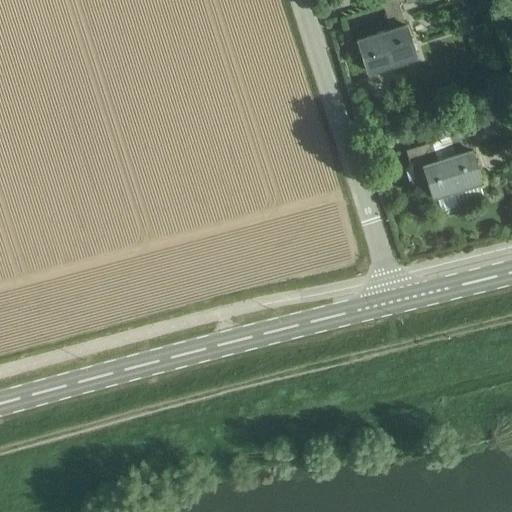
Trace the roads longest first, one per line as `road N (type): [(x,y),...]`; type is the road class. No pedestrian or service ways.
road 1 (primary): [(0,407),(391,301)]
road 2 (unclassified): [(391,301),(295,0)]
road 3 (primary): [(391,301),(511,272)]
